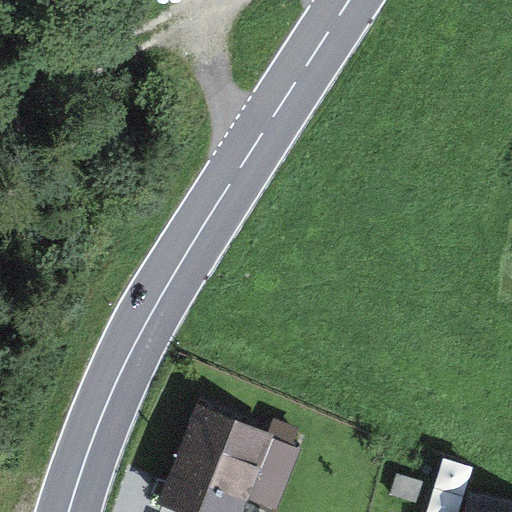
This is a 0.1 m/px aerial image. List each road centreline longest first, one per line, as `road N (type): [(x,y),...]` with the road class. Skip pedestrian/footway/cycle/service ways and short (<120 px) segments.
road 1 (secondary): [(349,0),(150,315),(68,511)]
road 2 (track): [(0,148),(105,62),(224,0)]
road 3 (track): [(196,13),(242,162)]
